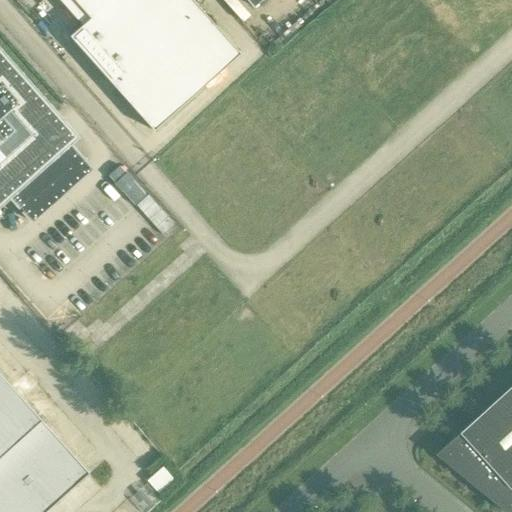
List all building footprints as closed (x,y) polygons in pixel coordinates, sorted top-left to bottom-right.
[(73,0),(90,18),(69,36),(153,131),(240,53),(192,0),(73,0)] [(90,165),(70,142),(77,136),(57,113),(0,49),(0,205),(8,198),(27,220),(90,165)] [(108,176),(134,206),(145,196),(119,166),(108,176)] [(0,511),(43,511),(87,473),(0,375),(0,511)] [(511,386),(438,454),(497,503),(498,502),(509,511),(511,510),(511,386)] [(146,480),(160,496),(176,482),(162,466),(150,476),(146,480)]
